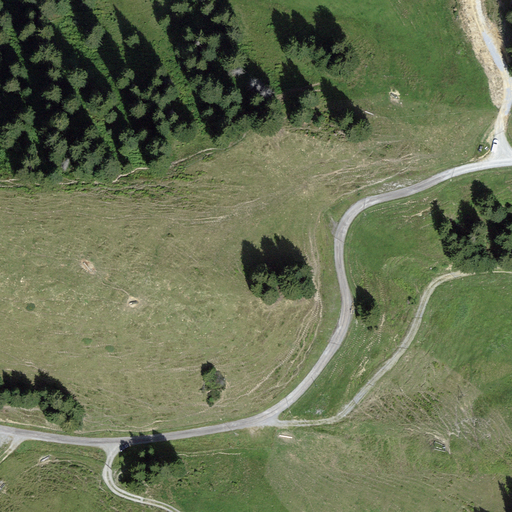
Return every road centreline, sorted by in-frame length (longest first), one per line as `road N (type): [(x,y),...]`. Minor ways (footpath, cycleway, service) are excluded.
road 1 (track): [(264,418),(308,382),(342,330),(338,241),(346,218),(366,203),(501,159)]
road 2 (track): [(264,418),(313,421),(344,412),(405,348),(428,290),(452,274),(511,268)]
road 3 (track): [(501,159),(505,79),(474,0)]
road 4 (track): [(116,442),(264,418)]
